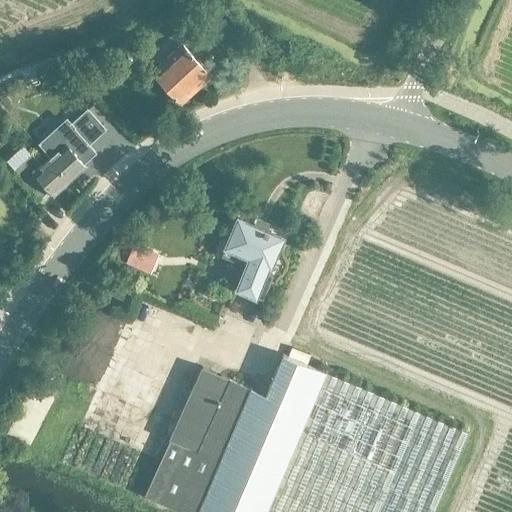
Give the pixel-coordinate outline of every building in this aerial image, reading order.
[(214,75),(182,41),(151,70),(180,105),(214,75)] [(0,119),(1,121),(9,112),(0,102),(0,119)] [(49,156),(70,180),(87,164),(67,141),(80,129),(63,108),(38,129),(57,149),(49,156)] [(49,156),(41,163),(32,153),(15,168),(39,197),(49,189),(54,195),(70,180),(49,156)] [(249,257),(236,286),(262,297),(272,274),(264,271),(267,265),(269,266),(282,236),(237,217),(224,246),(249,257)] [(151,270),(158,250),(132,241),(125,262),(151,270)] [(110,280),(104,294),(116,299),(122,285),(110,280)] [(452,511),(483,439),(283,353),(266,393),(203,366),(147,496),(184,511),(197,511),(199,508),(207,511),(452,511)] [(17,408),(9,435),(30,442),(33,430),(23,426),(27,411),(17,408)]
